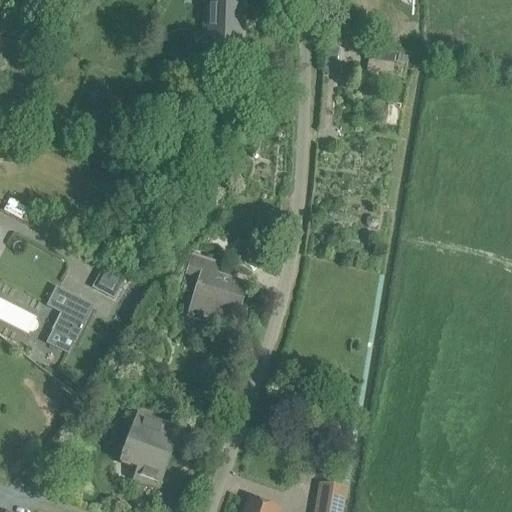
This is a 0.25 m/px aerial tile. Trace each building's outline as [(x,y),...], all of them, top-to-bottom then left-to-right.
[(204,0),(203,51),(241,53),(242,0),(204,0)] [(325,51),(323,77),(336,78),(338,52),(325,51)] [(114,303),(126,281),(103,269),(91,291),(114,303)] [(194,300),(187,321),(230,335),(244,290),(188,272),(183,288),(194,292),(192,299),(194,300)] [(55,291),(46,310),(61,318),(46,349),(68,360),(93,311),(55,291)] [(322,409),(318,431),(339,435),(343,412),(322,409)] [(134,483),(156,491),(172,449),(161,445),(166,431),(137,420),(123,458),(121,458),(119,462),(125,465),(126,463),(140,468),(134,483)] [(319,488),(314,511),(341,511),(345,492),(319,488)] [(271,511),(248,503),(244,511),(271,511)]
